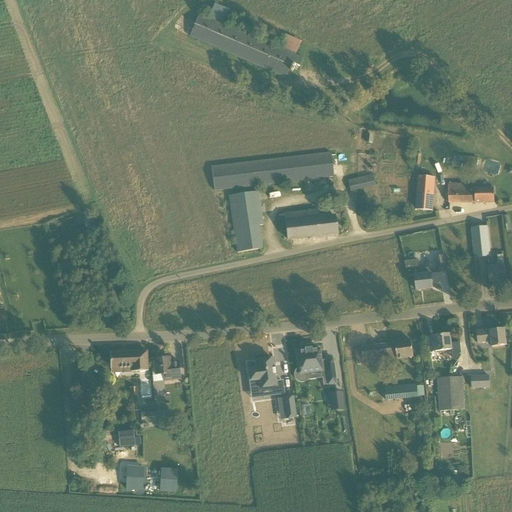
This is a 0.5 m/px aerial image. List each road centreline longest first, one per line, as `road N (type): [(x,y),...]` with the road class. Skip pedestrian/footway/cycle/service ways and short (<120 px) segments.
road 1 (residential): [(131,341),(143,293),(162,284),(511,213)]
road 2 (tertiary): [(131,341),(511,303)]
road 3 (track): [(511,142),(417,48)]
road 4 (tertiary): [(0,350),(131,341)]
